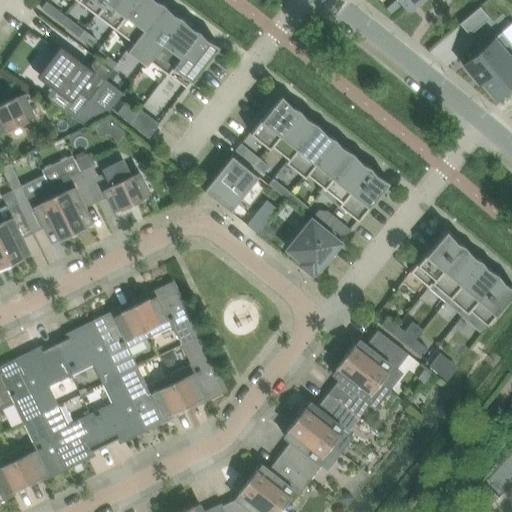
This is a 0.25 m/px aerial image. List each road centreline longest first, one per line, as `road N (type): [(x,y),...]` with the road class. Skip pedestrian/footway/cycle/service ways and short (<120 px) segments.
road 1 (residential): [(0,319),(183,232),(219,239),(304,315)]
road 2 (residential): [(304,315),(296,346),(225,439),(82,511)]
road 3 (residential): [(483,124),(336,307),(304,315)]
road 4 (unclassified): [(483,124),(330,0)]
